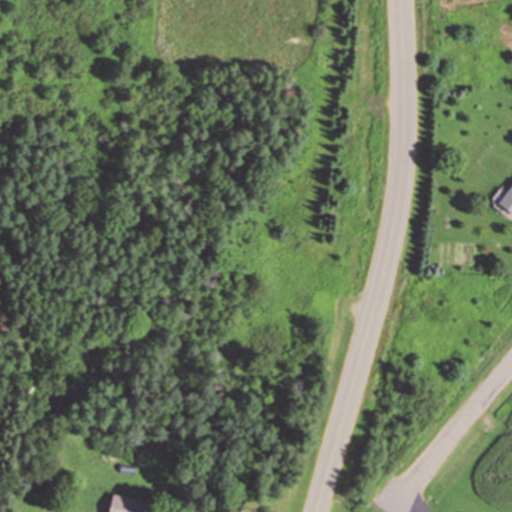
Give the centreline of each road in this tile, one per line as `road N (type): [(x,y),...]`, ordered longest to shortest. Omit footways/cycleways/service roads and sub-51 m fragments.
road 1 (secondary): [(400,0),(404,128),(394,224),(314,511)]
road 2 (residential): [(397,500),(511,360)]
